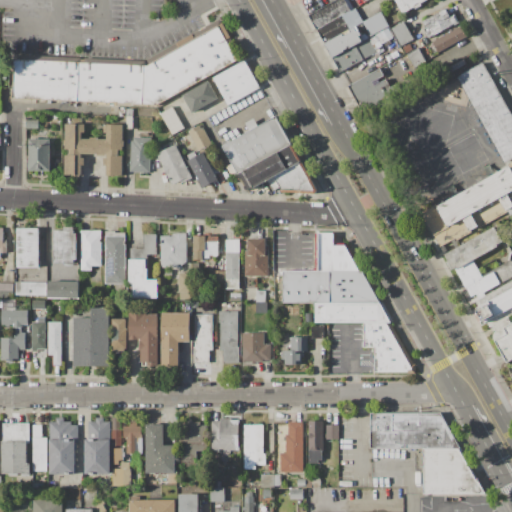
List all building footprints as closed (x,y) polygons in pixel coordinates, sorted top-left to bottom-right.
[(317,29),(309,15),(336,0),(348,0),(350,3),(347,5),(351,11),(342,16),(317,29)] [(428,0),(420,4),(421,6),(415,9),(414,7),(403,14),(395,0),(428,0)] [(342,16),(351,11),(356,8),(363,22),(356,26),(349,29),(342,16)] [(445,8),(450,17),(454,14),(459,23),(454,26),(453,25),(428,39),(424,32),(428,30),(423,21),(445,8)] [(363,22),(381,12),(389,27),(370,37),(363,22)] [(237,60),(157,105),(13,98),(15,59),(20,59),(20,54),(81,58),(81,59),(84,59),(84,58),(145,61),(145,66),(147,66),(149,65),(147,61),(176,44),(192,34),(193,35),(220,19),(231,37),(231,40),(230,42),(229,44),(237,60)] [(391,28),(403,21),(414,39),(401,46),(391,28)] [(356,26),(361,35),(359,36),(362,41),(332,57),(325,43),(349,29),(356,26)] [(460,26),(466,37),(438,52),(432,42),(453,30),(453,29),(456,27),(456,28),(460,26)] [(332,57),(362,41),(368,37),(377,52),(341,72),(332,57)] [(409,44),(412,50),(405,54),(402,48),(409,44)] [(406,54),(418,48),(426,62),(414,68),(406,54)] [(212,78),(246,59),(262,87),(228,106),(212,78)] [(457,76),(483,62),(511,114),(511,159),(505,163),(457,76)] [(380,68),(395,97),(374,109),(370,101),(358,108),(346,87),(380,68)] [(183,96),(209,81),(218,98),(192,112),(183,96)] [(172,107),(184,128),(172,135),(160,113),(172,107)] [(276,116),(292,144),(238,175),(237,173),(231,176),(227,167),(232,164),(222,146),(276,116)] [(38,120),(38,129),(26,129),(26,120),(38,120)] [(65,124),(85,124),(85,133),(82,133),(82,139),(90,139),(90,137),(98,137),(98,139),(107,139),(107,133),(103,133),(103,124),(123,125),(123,150),(119,150),(119,156),(123,156),(122,176),(114,176),(114,177),(111,177),(111,176),(106,175),(106,165),(103,165),(104,155),(99,155),(99,154),(95,154),(86,154),(84,154),(83,165),(81,165),(81,175),(76,175),(76,177),(73,177),(73,175),(65,175),(65,155),(69,155),(69,149),(65,149),(65,124)] [(189,131),(200,125),(201,128),(204,127),(212,142),(210,143),(210,144),(199,151),(189,131)] [(151,138),(150,172),(147,172),(147,174),(141,174),(141,172),(130,172),(131,141),(133,141),(133,137),(151,138)] [(50,139),(51,171),(29,171),(29,139),(50,139)] [(157,154),(176,144),(192,178),(182,183),(181,181),(172,185),(157,154)] [(292,144),(302,161),(268,181),(252,189),(251,188),(247,190),(238,175),(292,144)] [(188,160),(189,160),(187,156),(194,151),(197,156),(203,152),(209,162),(215,159),(222,171),(216,174),(219,180),(203,188),(188,160)] [(302,161),(311,178),(313,177),(319,188),(316,194),(301,194),(301,193),(283,192),(280,187),(273,190),(268,181),(302,161)] [(510,166),(511,169),(511,191),(507,194),(511,202),(511,207),(507,210),(506,210),(499,198),(471,214),(477,226),(469,230),(463,219),(434,235),(423,215),(510,166)] [(429,199),(433,207),(457,194),(452,185),(437,192),(438,194),(429,199)] [(495,226),(503,241),(497,244),(498,246),(474,259),(478,267),(477,268),(482,278),(494,271),(494,270),(511,260),(511,261),(511,276),(480,295),(478,292),(471,297),(455,268),(451,270),(446,262),(448,261),(444,255),(495,226)] [(54,230),(63,230),(63,227),(73,227),(73,233),(77,233),(77,260),(73,260),(74,266),(64,266),(64,263),(54,263),(54,230)] [(17,228),(40,228),(40,268),(17,268),(17,228)] [(80,230),(101,230),(101,266),(91,266),(91,271),(80,271),(80,230)] [(105,231),(115,231),(115,233),(125,233),(126,284),(105,284),(105,231)] [(161,236),(172,236),(172,233),(186,233),(187,261),(181,266),(178,266),(178,267),(161,267),(161,236)] [(315,268),(315,233),(337,233),(337,242),(347,242),(363,271),(315,271),(315,268)] [(130,248),(143,248),(143,234),(157,234),(157,255),(146,255),(146,260),(147,260),(147,280),(157,280),(158,298),(133,298),(133,288),(129,288),(129,260),(130,260),(130,248)] [(193,236),(195,236),(195,234),(211,234),(211,236),(218,236),(218,255),(217,257),(212,257),(212,260),(209,260),(209,259),(202,259),(202,260),(193,260),(193,236)] [(245,276),(245,251),(247,251),(247,239),(266,238),(266,251),(268,251),(268,276),(245,276)] [(226,240),(234,240),(234,239),(240,239),(240,289),(232,289),(232,291),(228,291),(228,289),(226,289),(226,240)] [(380,303),(315,303),(283,302),(283,268),(315,268),(315,271),(363,271),(380,303)] [(224,271),(224,284),(211,284),(211,271),(224,271)] [(178,273),(193,273),(193,293),(190,293),(190,300),(180,300),(180,293),(178,293),(178,273)] [(49,281),(78,281),(78,298),(47,299),(47,284),(49,284),(49,281)] [(511,315),(508,318),(493,326),(490,328),(487,322),(483,324),(475,309),(478,307),(475,302),(511,281),(511,315)] [(15,282),(46,282),(46,295),(15,296),(15,282)] [(0,283),(13,283),(13,297),(0,297),(0,283)] [(252,290),(266,290),(266,302),(252,302),(252,290)] [(241,293),(241,301),(230,301),(230,293),(241,293)] [(28,310),(28,325),(21,325),(21,328),(15,328),(13,328),(13,325),(9,325),(9,326),(6,326),(6,325),(1,325),(1,299),(15,299),(15,310),(28,310)] [(32,300),(45,300),(45,309),(32,309),(32,300)] [(256,303),(268,303),(268,313),(256,313),(256,303)] [(315,323),(315,303),(380,303),(391,323),(364,323),(315,323)] [(110,308),(110,366),(75,366),(74,318),(92,317),(91,308),(110,308)] [(218,311),(238,311),(238,347),(239,347),(240,363),(223,363),(223,350),(220,350),(220,323),(219,323),(218,311)] [(129,313),(146,312),(146,314),(158,314),(158,366),(142,366),(142,362),(141,362),(141,351),(140,351),(140,340),(129,340),(129,313)] [(162,313),(190,312),(190,342),(179,342),(179,367),(162,367),(162,313)] [(195,314),(212,314),(213,350),(209,350),(209,363),(194,363),(193,347),(195,347),(195,314)] [(508,318),(511,323),(511,322),(511,364),(510,365),(508,362),(506,363),(493,339),(494,333),(496,332),(493,326),(508,318)] [(32,322),(38,322),(38,320),(45,319),(45,322),(46,322),(46,349),(38,349),(38,352),(32,352),(32,322)] [(125,319),(126,328),(128,328),(128,339),(127,340),(127,349),(125,349),(125,351),(112,351),(112,319),(125,319)] [(48,322),(61,322),(62,366),(54,366),(54,355),(49,355),(48,322)] [(391,323),(416,365),(416,374),(407,374),(407,372),(375,372),(375,348),(364,348),(364,323),(391,323)] [(311,325),(323,325),(323,338),(311,338),(311,325)] [(25,333),(25,350),(19,350),(19,359),(13,359),(13,362),(11,362),(11,364),(8,364),(8,362),(6,362),(6,360),(1,360),(0,338),(15,338),(15,328),(21,328),(21,333),(25,333)] [(243,333),(264,333),(264,344),(271,344),(271,361),(264,361),(264,362),(256,362),(256,364),(252,364),(252,362),(243,362),(243,333)] [(304,351),(291,351),(291,337),(308,337),(307,351),(304,351)] [(304,351),(304,358),(301,358),(301,365),(285,365),(285,360),(282,360),(282,351),(291,351),(304,351)] [(460,449),(423,449),(370,448),(370,413),(441,413),(460,449)] [(120,417),(120,429),(112,429),(112,417),(120,417)] [(49,422),(56,422),(56,418),(64,418),(64,422),(71,422),(71,425),(78,425),(78,443),(75,443),(75,477),(71,477),(71,474),(49,474),(49,422)] [(110,422),(110,474),(84,474),(84,439),(88,439),(88,421),(96,421),(96,418),(104,418),(104,422),(110,422)] [(211,421),(220,421),(220,418),(232,418),(232,420),(239,420),(239,450),(230,450),(230,461),(227,461),(227,465),(223,465),(223,461),(219,461),(219,450),(211,450),(211,421)] [(179,422),(186,422),(186,419),(192,419),(192,422),(200,422),(200,425),(207,425),(207,451),(196,451),(196,465),(182,465),(183,442),(179,442),(179,422)] [(141,454),(127,454),(127,437),(124,437),(124,426),(129,426),(130,421),(137,421),(137,426),(141,426),(141,454)] [(323,421),(323,450),(322,450),(322,459),(318,459),(318,463),(309,463),(309,450),(309,421),(323,421)] [(303,422),(303,472),(281,472),(281,453),(286,453),(286,441),(284,441),(284,434),(289,434),(289,422),(303,422)] [(1,441),(2,441),(2,423),(29,423),(29,443),(27,443),(26,463),(30,463),(30,476),(20,476),(20,473),(16,473),(16,475),(7,475),(7,473),(1,473),(1,441)] [(32,425),(42,425),(42,437),(47,437),(47,471),(32,471),(32,425)] [(146,425),(163,425),(163,445),(176,445),(176,474),(146,474),(146,425)] [(244,425),(264,425),(263,453),(265,453),(265,462),(264,464),(255,464),(255,469),(244,469),(244,425)] [(326,425),(339,425),(339,439),(326,439),(326,425)] [(112,430),(121,430),(121,445),(112,445),(112,430)] [(423,449),(460,449),(478,481),(480,480),(487,493),(485,494),(423,494),(423,471),(415,471),(415,453),(423,453),(423,449)] [(113,468),(120,468),(120,461),(129,461),(129,468),(131,468),(131,486),(113,486),(113,468)] [(274,474),(274,486),(274,488),(261,488),(261,474),(274,474)] [(274,474),(282,474),(282,486),(274,486),(274,474)] [(306,475),(321,475),(321,488),(306,488),(306,475)] [(297,479),(301,479),(301,476),(306,476),(306,486),(297,486),(297,479)] [(224,488),(224,501),(210,501),(210,487),(215,487),(221,487),(224,488)] [(272,489),(272,497),(263,497),(263,489),(272,489)] [(303,490),(303,499),(290,499),(290,490),(303,490)] [(180,511),(180,495),(198,495),(198,511),(180,511)] [(34,511),(34,500),(63,500),(63,511),(34,511)] [(131,511),(131,500),(176,500),(176,511),(131,511)]
